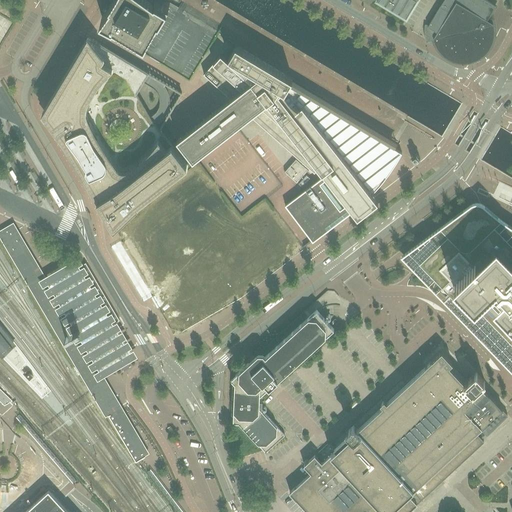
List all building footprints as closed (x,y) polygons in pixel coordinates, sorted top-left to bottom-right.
[(112,2),(102,17),(112,22),(112,21),(130,32),(146,42),(153,29),(159,18),(160,18),(170,2),(163,0),(111,0),(111,1),(112,2)] [(379,0),(378,2),(406,19),(416,0),(379,0)] [(434,39),(439,49),(448,57),(459,61),(471,61),(481,56),(489,47),(493,37),(493,25),(488,22),(489,15),(492,10),(493,11),(496,6),(487,0),(444,0),(428,26),(426,26),(426,28),(426,30),(426,32),(426,34),(426,36),(427,38),(427,41),(434,39)] [(114,227),(150,193),(188,164),(160,129),(182,93),(88,37),(87,38),(42,113),(65,142),(114,227)] [(231,60),(229,62),(221,54),(204,74),(231,98),(177,139),(193,160),(250,115),(303,163),(302,164),(296,159),(285,171),(297,182),(308,170),(305,167),(306,165),(315,172),(318,168),(324,175),(285,205),(313,241),(341,220),(352,211),(358,218),(378,202),(373,195),(372,194),(383,181),(393,167),(402,153),(394,148),(289,85),(292,79),(293,79),(236,45),(229,58),(231,60)] [(411,158),(415,163),(420,159),(416,154),(411,158)] [(511,232),(509,231),(506,229),(504,227),(508,224),(506,222),(504,221),(502,220),(499,217),(497,215),(494,213),(491,211),(487,208),(484,205),(481,203),(477,202),(473,203),(470,205),(401,256),(435,291),(444,300),(511,370),(511,232)] [(86,263),(83,264),(79,267),(82,272),(74,276),(52,290),(14,224),(3,231),(66,339),(77,333),(80,336),(110,319),(113,324),(119,320),(114,310),(86,263)] [(260,396),(300,359),(334,328),(317,310),(266,356),(264,353),(259,353),(235,374),(233,416),(266,452),(285,435),(260,407),(260,396)] [(353,434),(351,436),(322,463),(315,455),(304,465),(311,473),(296,487),(296,486),(290,492),(296,499),(297,499),(308,511),(407,511),(423,498),(443,479),(484,441),(475,432),(481,427),(487,434),(507,414),(481,386),(485,382),(476,372),(465,383),(449,366),(452,363),(442,351),(435,358),(432,361),(426,366),(425,367),(426,367),(387,403),(384,400),(381,403),(383,406),(363,424),(358,429),(357,428),(357,429),(354,425),(349,430),(353,434)] [(115,407),(109,411),(111,414),(109,415),(136,462),(145,456),(144,456),(115,407)] [(69,511),(49,489),(24,511),(69,511)]
